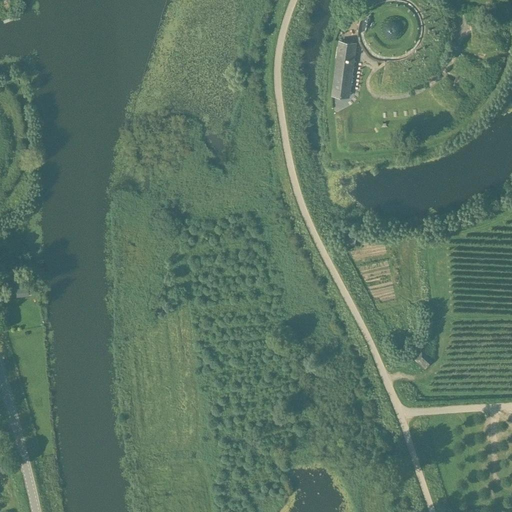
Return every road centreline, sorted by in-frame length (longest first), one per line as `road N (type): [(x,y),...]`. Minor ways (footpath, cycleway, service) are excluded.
road 1 (track): [(295,0),(278,55),(290,169),(398,414)]
road 2 (unclassified): [(34,511),(0,370)]
